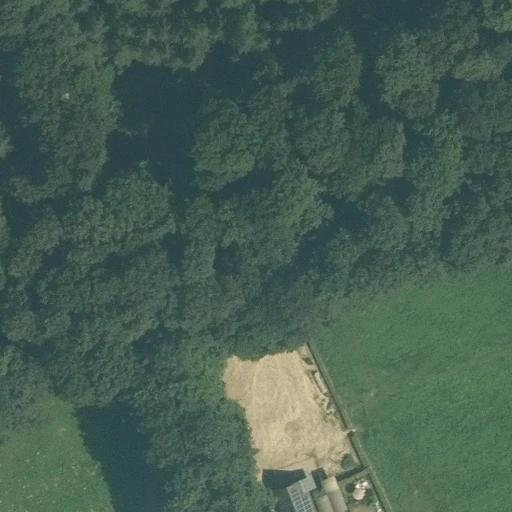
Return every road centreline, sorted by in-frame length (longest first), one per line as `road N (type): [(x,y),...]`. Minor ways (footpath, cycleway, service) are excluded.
road 1 (unknown): [(511,139),(253,256),(215,260),(148,294),(0,348)]
road 2 (track): [(33,0),(222,511)]
road 3 (track): [(511,180),(0,366)]
